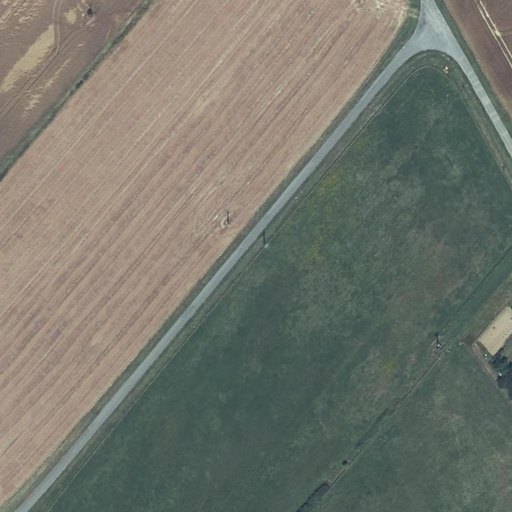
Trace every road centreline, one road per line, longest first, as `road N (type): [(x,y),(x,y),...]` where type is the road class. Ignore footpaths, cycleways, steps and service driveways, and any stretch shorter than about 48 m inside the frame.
road 1 (unclassified): [(20,511),(398,60),(442,24)]
road 2 (unclassified): [(511,147),(442,24)]
